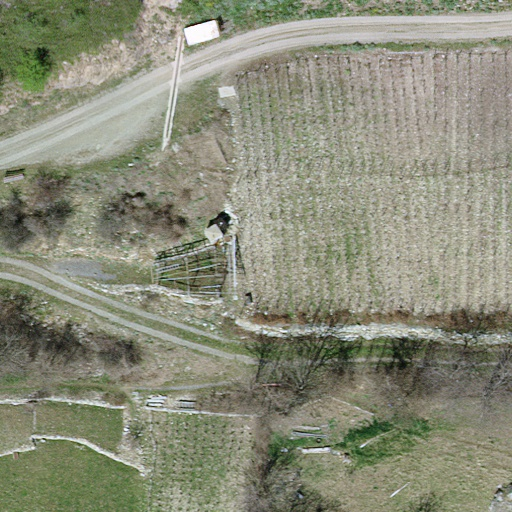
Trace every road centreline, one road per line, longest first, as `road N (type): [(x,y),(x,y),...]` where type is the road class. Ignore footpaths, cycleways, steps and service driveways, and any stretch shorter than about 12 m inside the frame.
road 1 (track): [(0,151),(195,63),(286,34),(511,23)]
road 2 (track): [(0,266),(42,277),(118,316),(253,355)]
road 3 (track): [(253,355),(511,319)]
